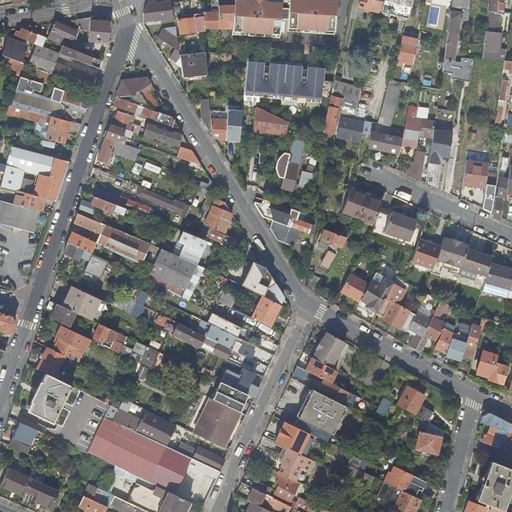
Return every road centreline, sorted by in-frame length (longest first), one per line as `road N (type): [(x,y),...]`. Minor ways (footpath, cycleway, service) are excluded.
road 1 (residential): [(310,306),(287,286),(130,32)]
road 2 (residential): [(130,32),(32,309)]
road 3 (residential): [(211,511),(310,306)]
road 4 (residential): [(474,395),(310,306)]
road 5 (residential): [(511,238),(361,170)]
road 6 (residential): [(474,395),(446,511)]
